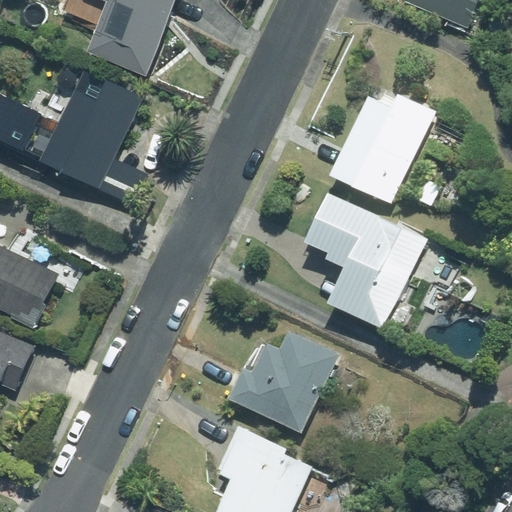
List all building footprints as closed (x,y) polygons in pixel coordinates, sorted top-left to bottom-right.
[(183,0),(113,0),(92,52),(151,76),(183,0)] [(415,0),(470,24),(481,0),(415,0)] [(44,160),(137,204),(151,172),(121,158),(150,96),(114,79),(106,97),(80,85),(44,160)] [(400,105),(375,92),(339,173),(398,201),(443,109),(406,93),(400,105)] [(433,235),(337,187),(313,240),(351,257),(332,297),(391,326),(433,235)] [(0,307),(38,326),(65,274),(0,241),(0,307)] [(307,430),(345,352),(296,328),(285,350),(264,340),(237,396),(307,430)] [(0,382),(1,381),(21,389),(37,348),(0,332),(0,382)] [(297,511),(320,463),(243,424),(220,469),(236,475),(219,511),(297,511)]
